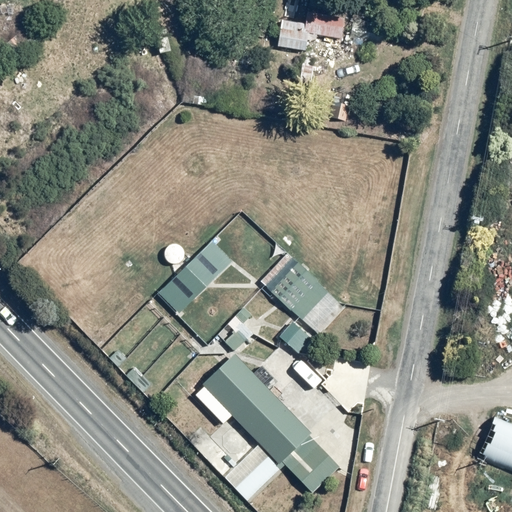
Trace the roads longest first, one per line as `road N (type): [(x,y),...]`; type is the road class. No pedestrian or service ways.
road 1 (unclassified): [(384,511),(480,0)]
road 2 (trunk): [(0,322),(183,511)]
